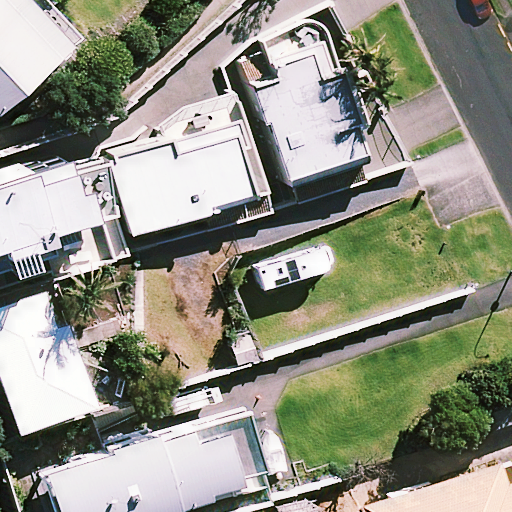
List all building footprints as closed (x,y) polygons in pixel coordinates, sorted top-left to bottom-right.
[(0,0),(0,93),(72,30),(45,0),(0,0)] [(253,114),(259,112),(281,178),(360,152),(316,17),(258,36),(269,72),(258,76),(242,81),(253,114)] [(246,189),(222,115),(104,152),(128,227),(246,189)] [(84,205),(61,139),(0,159),(0,261),(51,244),(43,219),(84,205)] [(91,400),(52,284),(0,301),(0,383),(14,425),(91,400)] [(511,377),(449,398),(463,440),(511,423),(511,377)] [(49,511),(174,511),(174,510),(207,499),(204,488),(254,472),(233,406),(36,471),(49,511)] [(511,511),(511,467),(494,473),(488,455),(356,497),(360,511),(511,511)]
